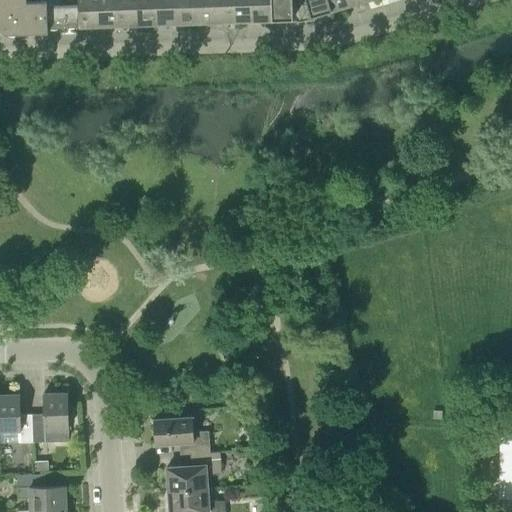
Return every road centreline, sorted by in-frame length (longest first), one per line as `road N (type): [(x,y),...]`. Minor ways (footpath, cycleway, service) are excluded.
road 1 (residential): [(0,50),(319,38),(462,0)]
road 2 (residential): [(114,511),(104,389),(92,362),(65,350),(0,351)]
